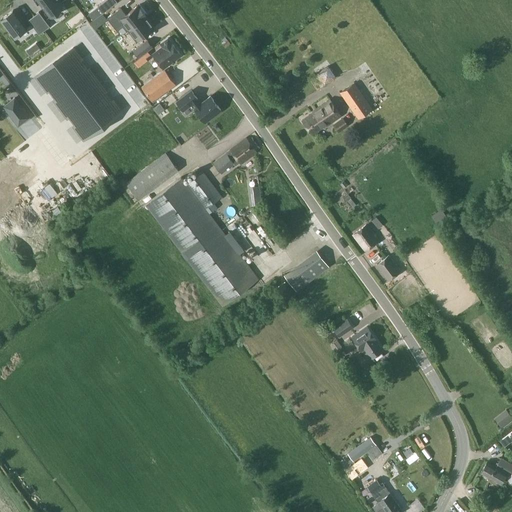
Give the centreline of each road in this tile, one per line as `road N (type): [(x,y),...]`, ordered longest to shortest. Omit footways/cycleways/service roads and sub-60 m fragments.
road 1 (tertiary): [(437,511),(463,456),(438,387),(264,134),(159,0)]
road 2 (residential): [(0,58),(71,156)]
